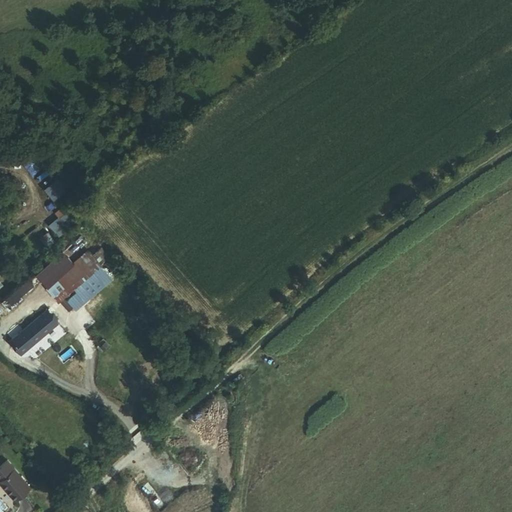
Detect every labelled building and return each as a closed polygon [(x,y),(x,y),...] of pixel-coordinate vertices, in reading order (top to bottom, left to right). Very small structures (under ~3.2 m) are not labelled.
[(51,186),(44,190),(51,199),(57,195),(51,186)] [(40,240),(49,246),(55,239),(46,232),(40,240)] [(81,255),(48,291),(62,304),(88,276),(83,271),(90,264),(81,255)] [(84,301),(108,284),(101,274),(77,290),(84,301)] [(14,304),(36,285),(29,278),(8,297),(14,304)] [(64,300),(68,310),(77,306),(72,297),(67,300),(66,299),(64,300)] [(25,351),(57,323),(47,311),(15,339),(25,351)] [(42,350),(64,330),(57,323),(25,351),(29,355),(42,350)] [(31,489),(8,462),(0,468),(0,482),(16,501),(31,489)]
